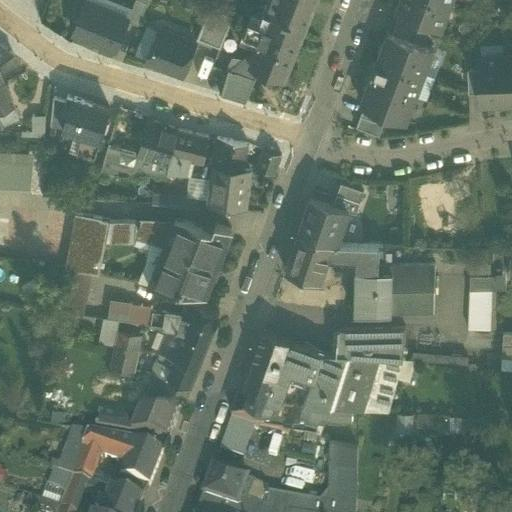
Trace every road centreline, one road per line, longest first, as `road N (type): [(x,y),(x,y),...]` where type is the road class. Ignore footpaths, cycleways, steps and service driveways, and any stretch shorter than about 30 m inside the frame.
road 1 (residential): [(311,139),(169,511)]
road 2 (residential): [(311,139),(94,74),(3,11)]
road 3 (unknown): [(274,235),(144,200),(0,207)]
road 4 (residential): [(511,136),(385,157),(311,139)]
road 5 (residential): [(363,0),(311,139)]
